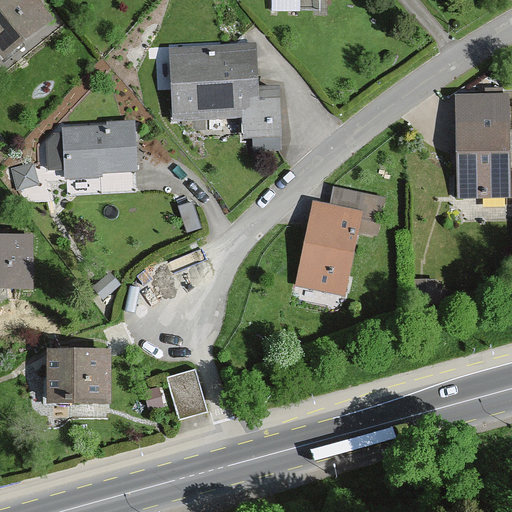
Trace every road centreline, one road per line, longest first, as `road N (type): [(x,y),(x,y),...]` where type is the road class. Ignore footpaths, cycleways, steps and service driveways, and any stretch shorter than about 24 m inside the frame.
road 1 (residential): [(511,26),(373,118),(222,251),(194,301),(233,463)]
road 2 (primary): [(233,463),(511,389)]
road 3 (primary): [(60,511),(233,463)]
